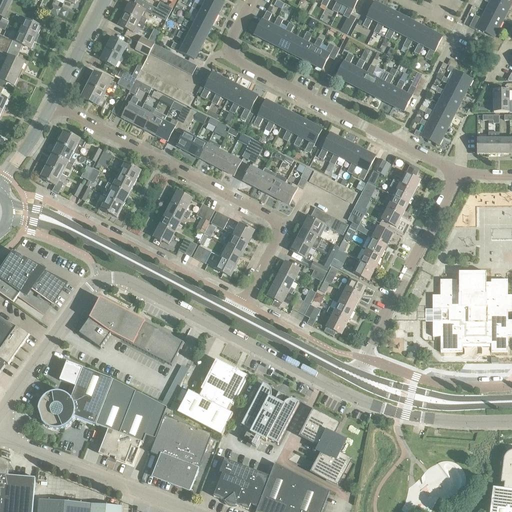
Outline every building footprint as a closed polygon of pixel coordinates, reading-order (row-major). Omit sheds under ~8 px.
[(13,0),(12,0),(3,0),(0,8),(0,16),(4,19),(13,0)] [(202,0),(207,2),(204,8),(218,15),(223,4),(216,0),(202,0)] [(323,0),(320,6),(326,8),(329,0),(323,0)] [(334,0),(337,1),(332,11),(337,14),(342,4),(343,0),(334,0)] [(358,0),(343,0),(342,4),(349,7),(344,17),(348,19),(350,16),(358,0)] [(491,0),(483,0),(483,1),(490,5),(486,12),(503,21),(507,13),(509,9),(492,0),(491,0)] [(511,0),(492,0),(509,9),(511,2),(511,0)] [(130,3),(124,14),(145,25),(147,20),(141,17),(144,11),(145,10),(130,3)] [(160,3),(157,9),(169,15),(172,9),(160,3)] [(195,3),(192,8),(201,13),(198,19),(212,26),(218,15),(204,8),(195,3)] [(267,13),(262,22),(255,36),(266,41),(273,28),(267,24),(276,6),(271,4),(267,13)] [(375,4),(368,17),(363,27),(368,29),(373,20),(379,23),(386,9),(375,4)] [(53,5),(49,13),(58,17),(62,9),(53,5)] [(169,15),(157,9),(153,16),(166,22),(169,15)] [(386,9),(379,23),(374,33),(379,36),(384,26),(390,29),(398,15),(386,9)] [(475,16),(469,28),(476,31),(477,29),(494,38),(501,25),(503,21),(486,12),(484,17),(482,20),(475,16)] [(145,25),(124,14),(119,25),(133,33),(136,27),(142,30),(145,25)] [(398,15),(390,29),(385,39),(391,42),(396,32),(402,35),(409,21),(398,15)] [(348,19),(346,22),(353,25),(356,19),(350,16),(348,19)] [(22,25),(20,31),(36,39),(41,28),(41,27),(43,23),(33,18),(31,23),(25,20),(22,19),(20,24),(22,25)] [(180,18),(177,23),(182,26),(183,26),(185,21),(186,21),(185,20),(180,18)] [(278,18),(273,28),(266,41),(278,47),(285,33),(279,30),(283,21),(278,18)] [(198,19),(195,25),(186,21),(185,21),(183,26),(192,31),(206,38),(212,26),(198,19)] [(420,27),(409,21),(402,35),(408,38),(403,48),(408,51),(413,41),(420,27)] [(285,33),(278,47),(289,53),(296,39),(290,36),(295,27),(289,24),(285,33)] [(420,27),(413,41),(419,44),(414,54),(419,56),(424,46),(431,33),(420,27)] [(20,31),(15,42),(0,35),(0,44),(19,53),(23,46),(31,50),(36,39),(20,31)] [(180,32),(177,37),(186,42),(200,49),(206,38),(192,31),(189,37),(180,32)] [(296,39),(289,53),(300,59),(307,45),(312,36),(307,33),(302,42),(296,39)] [(443,38),(431,33),(424,46),(430,49),(426,59),(431,61),(443,38)] [(151,50),(155,44),(142,37),(138,44),(151,50)] [(307,45),(300,59),(311,64),(318,51),(323,41),(324,39),(319,37),(318,39),(313,48),(307,45)] [(112,38),(107,49),(121,57),(127,46),(112,38)] [(186,42),(183,48),(175,44),(173,49),(180,53),(194,60),(200,49),(186,42)] [(0,52),(8,57),(3,68),(19,76),(21,71),(25,64),(16,60),(19,53),(0,44),(0,52)] [(151,50),(138,44),(135,51),(148,57),(150,54),(149,54),(151,50)] [(155,44),(151,50),(149,54),(150,54),(154,57),(160,47),(155,44)] [(325,54),(318,51),(311,64),(323,70),(330,56),(329,59),(334,61),(340,50),(334,47),(330,45),(325,54)] [(160,47),(154,57),(160,60),(165,50),(160,47)] [(121,57),(107,49),(101,60),(116,67),(119,61),(122,63),(124,58),(121,57)] [(170,52),(165,50),(160,60),(165,62),(170,52)] [(176,55),(170,52),(165,62),(170,65),(176,55)] [(181,58),(176,55),(170,65),(176,68),(181,58)] [(349,55),(344,64),(337,78),(348,83),(355,69),(349,66),(353,57),(349,55)] [(181,58),(176,68),(181,71),(186,61),(181,58)] [(355,69),(348,83),(360,89),(367,75),(360,72),(365,63),(360,60),(355,69)] [(374,60),(371,66),(377,69),(377,68),(380,63),(377,61),(374,60)] [(450,60),(447,66),(448,66),(449,67),(456,70),(459,64),(450,60)] [(186,61),(181,71),(187,73),(191,64),(186,61)] [(197,67),(191,64),(187,73),(192,76),(197,67)] [(371,66),(367,75),(360,89),(371,95),(378,81),(372,78),(377,69),(371,66)] [(447,70),(447,71),(454,74),(451,81),(450,82),(467,91),(473,80),(456,71),(456,70),(449,67),(447,70)] [(0,88),(0,89),(4,90),(7,84),(14,87),(18,79),(19,76),(3,68),(1,73),(0,72),(0,88)] [(141,71),(140,72),(137,78),(136,79),(137,80),(136,80),(141,83),(146,74),(141,71)] [(95,73),(88,86),(104,94),(108,88),(113,91),(117,84),(111,81),(95,73)] [(124,73),(121,79),(133,86),(136,80),(137,80),(136,79),(132,77),(124,73)] [(151,76),(146,74),(141,83),(147,85),(151,76)] [(202,95),(201,96),(200,98),(206,101),(211,91),(216,94),(224,80),(212,74),(205,88),(204,90),(203,92),(202,95)] [(384,84),(378,81),(371,95),(382,101),(389,87),(394,78),(389,75),(384,84)] [(157,79),(151,76),(147,85),(152,88),(157,79)] [(423,76),(416,90),(413,96),(419,98),(427,82),(423,76)] [(444,78),(442,82),(449,85),(448,86),(445,92),(444,93),(461,102),(467,91),(450,82),(451,81),(444,78)] [(121,79),(118,85),(130,92),(133,86),(121,79)] [(157,79),(152,88),(157,91),(162,82),(157,79)] [(130,92),(129,93),(136,97),(140,89),(143,83),(142,83),(141,83),(136,80),(133,86),(130,92)] [(224,80),(216,94),(211,104),(217,107),(222,97),(228,100),(235,86),(224,80)] [(389,87),(382,101),(394,106),(401,93),(405,83),(400,81),(395,90),(389,87)] [(168,85),(162,82),(157,91),(163,94),(168,85)] [(168,85),(163,94),(168,97),(173,87),(168,85)] [(88,86),(82,97),(98,106),(104,109),(107,103),(101,100),(104,94),(88,86)] [(246,92),(235,86),(228,100),(234,103),(229,113),(234,115),(239,106),(246,92)] [(173,87),(168,97),(173,99),(178,90),(173,87)] [(401,93),(394,106),(405,112),(413,96),(416,90),(411,87),(407,96),(401,93)] [(0,110),(3,112),(5,108),(8,100),(1,97),(4,90),(0,89),(0,88),(0,110)] [(436,93),(443,96),(442,97),(439,104),(456,113),(461,102),(444,93),(445,92),(438,89),(436,93)] [(183,93),(178,90),(173,99),(179,102),(183,93)] [(494,94),(492,94),(492,102),(510,102),(510,91),(494,92),(494,94)] [(160,102),(163,97),(154,92),(152,97),(160,102)] [(258,98),(246,92),(239,106),(246,109),(240,119),(246,121),(251,112),(258,98)] [(183,93),(179,102),(184,105),(189,95),(183,93)] [(194,98),(189,95),(184,105),(189,108),(194,98)] [(133,98),(122,118),(134,124),(141,110),(135,107),(139,100),(133,98)] [(117,117),(124,104),(118,101),(112,114),(117,117)] [(266,102),(259,116),(254,125),(259,128),(264,118),(270,121),(277,108),(266,102)] [(509,113),(509,103),(491,103),(491,110),(494,110),(494,114),(509,113)] [(427,109),(425,114),(432,117),(433,116),(433,115),(450,124),(456,113),(439,104),(435,111),(434,113),(427,109)] [(184,107),(177,121),(183,124),(190,111),(184,107)] [(277,108),(270,121),(265,131),(270,134),(275,124),(281,127),(288,114),(277,108)] [(141,110),(134,124),(145,130),(152,116),(141,110)] [(155,111),(152,116),(145,130),(156,136),(164,122),(166,117),(155,111)] [(190,111),(183,124),(189,127),(196,114),(190,111)] [(288,114),(281,127),(287,130),(282,140),(287,143),(292,133),(300,119),(288,114)] [(422,120),(420,125),(427,128),(427,127),(428,126),(445,135),(450,124),(433,115),(433,116),(432,117),(430,122),(429,124),(422,120)] [(216,128),(219,123),(210,119),(208,124),(216,128)] [(300,119),(292,133),(298,136),(293,146),(299,149),(304,139),(311,125),(300,119)] [(164,122),(156,136),(168,142),(173,131),(174,132),(176,128),(178,123),(172,120),(170,125),(164,122)] [(227,128),(219,123),(216,128),(224,132),(227,128)] [(311,125),(304,139),(310,142),(305,152),(310,154),(315,145),(322,131),(311,125)] [(416,131),(414,135),(421,139),(422,137),(439,146),(445,135),(428,126),(427,127),(427,128),(424,133),(423,134),(416,131)] [(230,129),(227,134),(236,138),(238,133),(230,129)] [(85,143),(80,141),(64,132),(58,144),(74,153),(78,146),(83,148),(85,143)] [(184,133),(183,136),(177,147),(188,153),(196,139),(184,133)] [(499,134),(488,134),(488,140),(488,156),(499,156),(499,140),(499,134)] [(330,135),(323,149),(318,158),(323,161),(328,152),(334,155),(341,141),(330,135)] [(207,145),(196,139),(188,153),(200,159),(207,145)] [(258,143),(256,142),(251,140),(242,158),(248,161),(258,143)] [(488,156),(488,140),(477,140),(477,156),(488,156)] [(510,156),(510,140),(499,140),(499,156),(510,156)] [(329,164),(334,167),(340,157),(346,160),(353,146),(341,141),(334,155),(329,164)] [(264,146),(258,143),(248,161),(255,164),(264,146)] [(58,144),(52,156),(73,167),(76,162),(71,159),(74,153),(58,144)] [(219,151),(207,145),(200,159),(211,165),(219,151)] [(353,146),(346,160),(352,164),(347,173),(352,176),(357,166),(364,152),(353,146)] [(102,151),(96,149),(90,161),(96,163),(102,151)] [(230,157),(219,151),(211,165),(222,171),(230,157)] [(376,158),(364,152),(357,166),(363,169),(358,179),(363,182),(376,158)] [(98,164),(107,169),(113,158),(104,153),(98,164)] [(277,153),(275,158),(283,162),(285,157),(277,153)] [(52,156),(46,168),(62,176),(66,169),(71,171),(73,167),(52,156)] [(230,157),(222,171),(234,177),(241,163),(230,157)] [(285,157),(283,162),(291,166),(294,162),(285,157)] [(379,160),(374,171),(379,174),(385,163),(379,160)] [(141,172),(125,164),(120,161),(117,166),(122,169),(118,176),(134,184),(141,172)] [(385,163),(379,174),(385,177),(390,166),(385,163)] [(334,167),(329,164),(324,175),(331,178),(333,175),(334,172),(333,171),(334,167)] [(394,171),(402,176),(406,170),(398,165),(394,171)] [(87,166),(84,172),(91,175),(94,170),(93,169),(87,166)] [(46,168),(40,179),(56,187),(53,192),(58,195),(64,185),(59,182),(62,176),(46,168)] [(255,188),(262,174),(251,168),(243,182),(255,188)] [(300,179),(307,182),(312,171),(306,168),(300,179)] [(262,174),(255,188),(266,194),(273,180),(276,175),(265,169),(262,174)] [(94,170),(91,175),(97,179),(100,173),(94,170)] [(84,172),(82,178),(88,181),(91,175),(84,172)] [(314,172),(309,183),(314,186),(320,175),(314,172)] [(406,174),(400,186),(414,193),(420,181),(406,174)] [(91,175),(88,181),(94,184),(97,179),(91,175)] [(276,175),(273,180),(266,194),(278,200),(285,186),(287,182),(286,179),(278,175),(277,176),(276,175)] [(325,178),(320,175),(314,186),(320,189),(325,178)] [(110,179),(107,184),(128,195),(134,184),(118,176),(115,182),(110,179)] [(325,178),(320,189),(325,191),(331,180),(325,178)] [(331,180),(325,191),(330,194),(336,183),(331,180)] [(336,183),(330,194),(336,197),(341,186),(340,185),(336,183)] [(361,183),(357,189),(363,192),(367,186),(361,183)] [(400,187),(393,183),(387,195),(394,198),(408,205),(414,193),(400,186),(400,187)] [(77,198),(83,187),(78,184),(72,195),(77,198)] [(128,195),(107,184),(105,190),(110,192),(107,199),(122,207),(128,195)] [(290,189),(285,186),(278,200),(289,206),(299,188),(293,184),(290,189)] [(363,193),(362,196),(367,198),(370,200),(376,188),(374,187),(372,186),(368,184),(367,186),(363,192),(363,193)] [(345,188),(341,186),(336,197),(341,200),(347,189),(345,188)] [(89,189),(86,188),(80,199),(85,202),(91,191),(89,189)] [(347,189),(341,200),(346,202),(352,191),(347,189)] [(352,191),(346,202),(352,205),(357,194),(352,191)] [(177,192),(171,204),(186,212),(192,200),(177,192)] [(394,198),(389,209),(403,216),(408,205),(394,198)] [(107,199),(103,205),(98,202),(95,208),(116,219),(122,207),(107,199)] [(191,215),(186,212),(171,204),(166,216),(180,223),(183,217),(188,220),(191,215)] [(202,205),(196,217),(202,220),(208,208),(202,205)] [(354,211),(364,216),(367,211),(357,206),(354,211)] [(215,212),(208,208),(202,220),(209,223),(215,212)] [(311,218),(311,219),(316,221),(321,212),(316,209),(311,218)] [(403,216),(389,209),(383,221),(396,228),(403,216)] [(364,216),(354,211),(351,216),(362,221),(364,216)] [(321,212),(316,221),(322,224),(326,215),(321,212)] [(217,228),(223,216),(217,213),(211,224),(217,228)] [(511,267),(511,214),(484,214),(484,230),(485,230),(484,267),(511,267)] [(326,215),(322,224),(327,227),(331,217),(326,215)] [(166,216),(160,227),(174,234),(180,223),(166,216)] [(229,219),(223,216),(217,228),(223,231),(229,219)] [(362,221),(351,216),(349,221),(359,227),(362,221)] [(331,217),(327,227),(332,229),(337,220),(331,217)] [(310,218),(303,229),(318,237),(321,231),(327,233),(330,232),(331,230),(331,229),(326,227),(321,224),(316,221),(311,219),(311,218),(310,218)] [(331,230),(337,234),(338,233),(343,223),(337,220),(332,229),(331,229),(331,230)] [(338,233),(337,234),(343,237),(344,236),(347,231),(349,226),(343,223),(338,233)] [(199,225),(196,231),(204,235),(207,229),(199,225)] [(240,225),(234,237),(248,244),(254,232),(240,225)] [(174,234),(160,227),(154,238),(168,246),(174,234)] [(375,235),(371,233),(369,238),(373,240),(386,247),(393,235),(379,228),(375,235)] [(303,229),(298,241),(312,248),(317,251),(323,239),(318,237),(303,229)] [(234,237),(229,234),(223,246),(228,248),(242,255),(248,244),(234,237)] [(185,254),(191,243),(185,240),(179,251),(185,254)] [(386,247),(373,240),(367,251),(381,258),(386,247)] [(298,241),(295,246),(293,245),(290,250),(292,251),(292,253),(310,262),(312,257),(309,255),(312,248),(298,241)] [(339,249),(338,251),(344,254),(348,245),(343,242),(339,249)] [(197,246),(191,243),(185,254),(191,257),(197,246)] [(200,262),(205,250),(199,247),(194,259),(200,262)] [(228,248),(222,259),(236,266),(242,255),(228,248)] [(205,250),(200,262),(205,265),(211,253),(205,250)] [(338,251),(334,260),(339,262),(344,254),(338,251)] [(367,251),(361,263),(375,270),(381,258),(367,251)] [(0,270),(0,294),(13,304),(13,303),(20,293),(27,298),(33,289),(52,304),(67,284),(44,272),(46,268),(13,252),(0,270)] [(236,266),(222,259),(216,271),(230,278),(236,266)] [(334,260),(331,266),(341,271),(344,265),(339,263),(339,262),(334,260)] [(286,263),(280,275),(294,282),(300,271),(286,263)] [(314,271),(325,277),(328,270),(314,263),(310,269),(314,271)] [(375,270),(361,263),(355,274),(369,281),(375,270)] [(331,268),(324,283),(329,286),(331,287),(338,272),(331,268)] [(325,277),(314,271),(311,277),(322,283),(325,277)] [(440,296),(432,296),(433,313),(440,312),(440,321),(433,321),(433,338),(441,338),(441,353),(463,353),(463,350),(467,350),(467,360),(488,360),(488,350),(491,350),(491,353),(508,353),(508,337),(511,337),(511,320),(509,321),(509,312),(511,312),(511,295),(508,296),(508,280),(491,280),(491,283),(487,283),(487,273),(459,274),(459,282),(457,282),(457,281),(440,281),(440,296)] [(294,282),(280,275),(274,286),(289,293),(292,295),(294,290),(291,288),(294,282)] [(352,281),(349,287),(341,283),(338,290),(340,291),(345,293),(359,300),(365,288),(352,281)] [(329,286),(324,283),(319,291),(325,294),(329,286)] [(289,293),(274,286),(268,298),(282,305),(289,293)] [(340,291),(334,302),(339,305),(353,312),(359,300),(340,291)] [(299,314),(305,303),(298,299),(292,310),(299,314)] [(177,340),(102,302),(79,334),(101,350),(111,335),(172,367),(180,352),(184,344),(177,340)] [(330,308),(327,313),(334,316),(347,323),(353,312),(339,305),(334,302),(333,302),(330,308)] [(311,306),(305,303),(299,314),(305,317),(311,306)] [(316,309),(311,306),(305,317),(310,320),(316,309)] [(321,311),(316,309),(310,320),(315,322),(321,311)] [(334,316),(326,332),(335,337),(337,333),(341,335),(347,323),(334,316)] [(0,338),(18,352),(30,336),(17,327),(16,329),(0,318),(0,338)] [(0,338),(0,374),(5,367),(4,366),(6,364),(8,366),(18,352),(0,338)] [(38,410),(38,414),(39,419),(42,423),(46,427),(50,429),(55,430),(60,430),(65,429),(69,426),(72,423),(75,418),(95,426),(113,381),(83,369),(67,363),(60,382),(76,388),(73,396),(72,395),(68,396),(63,394),(59,393),(54,393),(49,395),(45,397),(41,401),(39,405),(38,410)] [(178,414),(203,427),(222,437),(233,415),(228,413),(246,379),(217,364),(200,398),(189,392),(178,414)] [(183,374),(180,380),(186,384),(190,378),(183,374)] [(136,393),(114,381),(96,427),(109,431),(120,436),(136,393)] [(277,403),(271,399),(271,396),(271,392),(269,389),(267,387),(264,385),(242,426),(253,432),(251,434),(259,438),(277,403)] [(169,409),(136,393),(120,436),(142,444),(144,445),(147,437),(156,441),(165,418),(169,409)] [(284,406),(277,403),(259,438),(267,442),(268,440),(278,445),(299,404),(296,402),(293,401),(289,402),(286,404),(284,406)] [(312,473),(337,486),(350,461),(338,455),(341,449),(338,440),(332,437),(339,425),(314,412),(301,437),(321,447),(323,453),(312,473)] [(156,441),(151,454),(160,458),(153,477),(172,484),(171,486),(175,487),(176,486),(191,492),(191,491),(212,436),(165,418),(156,441)] [(142,444),(120,436),(109,431),(101,454),(110,457),(108,462),(116,465),(118,460),(134,466),(142,444)] [(506,457),(504,460),(501,483),(505,484),(504,490),(493,489),(490,511),(511,511),(511,452),(509,454),(506,457)] [(221,473),(223,474),(214,498),(226,503),(228,505),(229,505),(233,506),(233,507),(236,507),(249,511),(251,505),(258,508),(270,477),(226,460),(221,473)] [(0,511),(32,511),(36,480),(7,477),(8,466),(4,464),(3,464),(0,463),(0,511)] [(322,511),(330,493),(275,465),(270,477),(258,508),(256,511),(322,511)]
